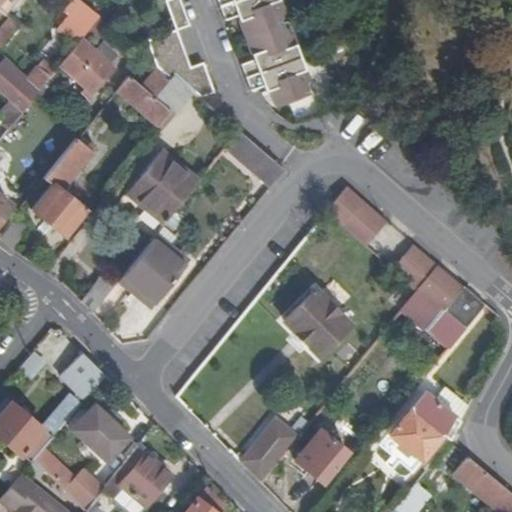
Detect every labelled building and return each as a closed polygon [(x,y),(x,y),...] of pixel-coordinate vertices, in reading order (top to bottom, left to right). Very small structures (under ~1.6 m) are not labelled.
[(0,0),(0,15),(4,19),(18,0),(0,0)] [(189,30),(178,0),(164,5),(175,35),(176,34),(176,35),(189,30)] [(251,95),(253,94),(263,90),(269,88),(271,93),(270,93),(270,94),(276,111),(309,99),(305,88),(309,86),(292,38),(287,40),(279,19),(283,17),(277,0),(215,0),(225,26),(238,21),(243,19),(245,24),(240,26),(252,60),(257,57),(259,62),(254,64),(241,69),(251,95)] [(98,22),(74,1),(65,15),(68,17),(56,34),(76,50),(82,43),(98,22)] [(0,33),(0,51),(17,30),(9,23),(0,33)] [(194,97),(200,102),(213,97),(202,67),(189,71),(176,35),(176,34),(175,35),(146,46),(155,71),(160,75),(170,84),(174,79),(194,97)] [(82,43),(76,50),(60,71),(93,100),(115,74),(82,43)] [(22,118),(35,101),(55,76),(42,65),(27,83),(4,63),(0,67),(0,96),(11,107),(22,118)] [(144,94),(154,103),(170,84),(160,75),(144,94)] [(174,120),(194,97),(174,79),(170,84),(154,103),(174,120)] [(117,96),(162,134),(174,120),(154,103),(144,94),(129,82),(117,96)] [(3,116),(16,126),(22,118),(11,107),(3,116)] [(269,186),(283,169),(240,133),(228,150),(269,186)] [(85,153),(76,145),(74,144),(43,183),(51,190),(32,215),(65,241),(85,216),(60,195),(95,152),(89,148),(85,153)] [(165,226),(197,187),(161,157),(141,182),(147,187),(135,202),(165,226)] [(147,187),(141,182),(128,197),(135,202),(147,187)] [(387,227),(347,192),(330,214),(344,226),(340,231),(364,253),(387,227)] [(0,224),(10,209),(4,205),(9,199),(4,195),(0,201),(0,224)] [(1,240),(15,249),(29,232),(17,222),(1,240)] [(177,241),(163,230),(156,238),(171,249),(177,241)] [(171,249),(156,238),(153,241),(153,242),(187,269),(190,265),(171,249)] [(122,280),(156,308),(187,269),(153,242),(144,253),(122,280)] [(462,292),(413,250),(390,276),(415,297),(420,292),(444,313),(462,292)] [(93,312),(113,286),(100,277),(81,302),(93,312)] [(156,308),(122,280),(122,281),(118,285),(152,313),(156,308)] [(444,313),(466,332),(485,310),(463,291),(462,292),(444,313)] [(403,314),(426,334),(444,313),(420,292),(415,297),(402,314),(403,314)] [(351,330),(316,294),(284,325),(320,361),(351,330)] [(426,334),(448,353),(466,332),(444,313),(426,334)] [(105,380),(83,358),(61,380),(79,398),(67,411),(74,417),(105,380)] [(352,366),(357,370),(362,364),(357,360),(352,366)] [(435,403),(460,424),(467,411),(444,392),(435,403)] [(445,440),(449,444),(460,424),(435,403),(425,395),(389,439),(422,467),(445,440)] [(44,451),(53,441),(12,407),(0,420),(0,442),(21,460),(22,459),(31,466),(35,461),(44,451)] [(102,415),(96,409),(77,430),(107,459),(126,439),(113,426),(102,415)] [(107,410),(102,415),(113,426),(118,421),(107,410)] [(74,417),(67,411),(61,419),(67,425),(74,417)] [(241,457),(262,478),(296,434),(277,417),(241,457)] [(312,470),(308,475),(323,488),(348,456),(322,435),(300,460),(312,470)] [(61,468),(44,451),(35,461),(47,474),(52,479),(61,468)] [(171,479),(139,451),(104,494),(103,495),(113,503),(119,495),(116,492),(120,489),(145,510),(171,479)] [(458,464),(463,458),(459,455),(454,461),(458,464)] [(296,465),(308,475),(312,470),(300,460),(296,465)] [(35,461),(31,466),(27,470),(39,483),(47,474),(35,461)] [(453,477),(490,509),(503,491),(466,461),(453,477)] [(103,495),(104,494),(84,473),(66,494),(83,511),(89,511),(91,510),(103,495)] [(62,511),(20,479),(0,501),(0,511),(62,511)] [(511,511),(511,498),(503,491),(490,509),(494,511),(511,511)] [(210,511),(198,502),(190,511),(210,511)]
